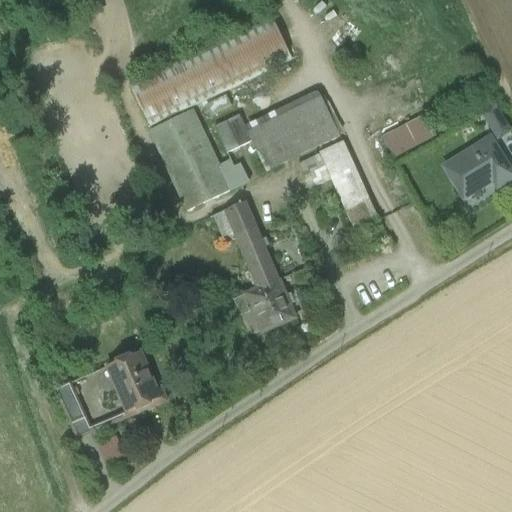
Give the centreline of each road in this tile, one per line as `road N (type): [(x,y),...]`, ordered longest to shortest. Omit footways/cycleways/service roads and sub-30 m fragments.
road 1 (track): [(98,511),(213,424),(511,228)]
road 2 (track): [(432,280),(275,0)]
road 3 (track): [(49,281),(16,308),(15,323),(90,511)]
